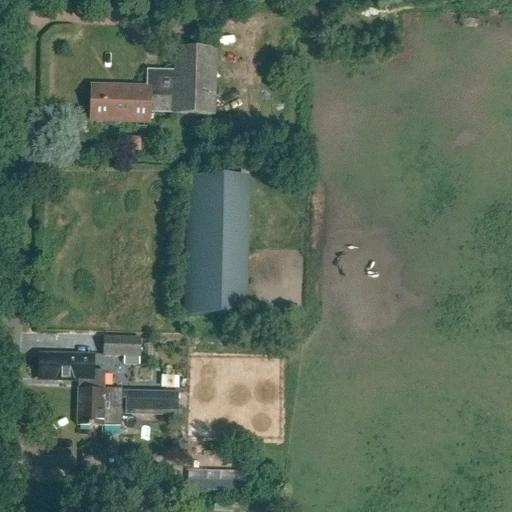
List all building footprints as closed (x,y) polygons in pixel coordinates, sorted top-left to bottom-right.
[(149,113),(173,113),(173,116),(214,117),(216,51),(174,49),(174,75),(149,74),(148,89),(91,87),(90,123),(149,125),(149,113)] [(239,316),(240,176),(184,175),(183,316),(239,316)] [(139,357),(139,338),(102,338),(102,357),(139,357)] [(38,358),(38,380),(77,381),(77,389),(105,390),(105,374),(93,374),(94,359),(38,358)] [(77,391),(76,427),(104,428),(122,428),(123,400),(125,400),(125,416),(178,418),(178,394),(123,392),(123,391),(105,390),(105,391),(87,390),(77,390),(77,391)] [(251,472),(252,459),(230,458),(229,472),(251,472)]
